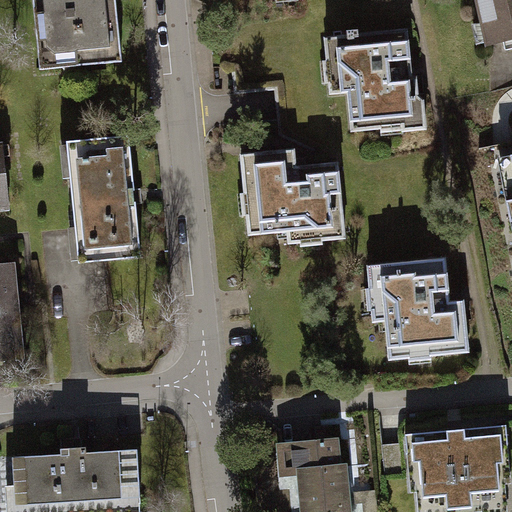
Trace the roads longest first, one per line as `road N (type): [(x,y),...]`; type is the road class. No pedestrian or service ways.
road 1 (residential): [(176,0),(209,388)]
road 2 (residential): [(511,390),(212,415)]
road 3 (residential): [(209,388),(0,411)]
